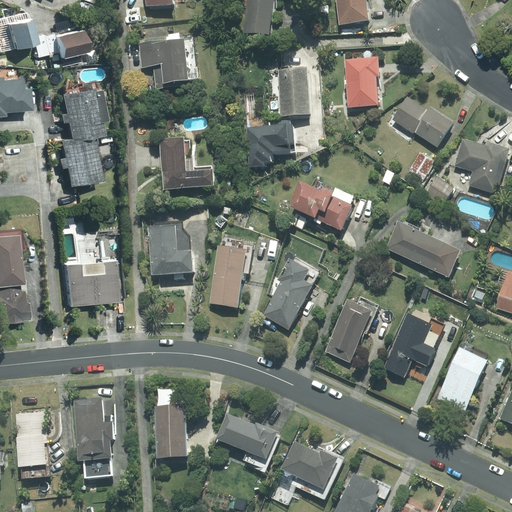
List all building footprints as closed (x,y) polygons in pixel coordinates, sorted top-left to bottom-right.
[(152,0),(153,9),(181,7),(180,0),(152,0)] [(280,37),(282,0),(252,0),(250,35),(280,37)] [(341,0),(346,28),(379,23),(374,0),(341,0)] [(31,37),(27,19),(6,24),(11,48),(33,43),(36,57),(46,55),(41,35),(31,37)] [(85,51),(80,30),(52,36),(51,32),(41,35),(46,55),(56,52),(57,58),(85,51)] [(159,91),(187,89),(187,85),(201,84),(197,43),(171,45),(171,42),(142,44),(144,69),(157,68),(159,91)] [(381,76),(379,57),(345,59),(349,108),(379,106),(376,77),(381,76)] [(280,70),(283,118),(312,116),(309,68),(280,70)] [(0,115),(1,116),(1,111),(26,110),(25,87),(18,87),(18,78),(0,78),(0,115)] [(95,90),(94,87),(61,94),(70,138),(82,136),(83,139),(93,137),(103,135),(101,122),(106,121),(100,89),(95,90)] [(414,133),(438,148),(454,123),(430,108),(428,111),(408,98),(393,121),(414,134),(414,133)] [(269,128),(250,130),(253,171),(268,170),(267,163),(274,163),(274,156),(298,154),(296,128),(290,128),(289,122),(269,123),(269,128)] [(110,135),(100,137),(101,143),(112,141),(110,135)] [(93,137),(83,139),(82,136),(70,138),(59,140),(68,186),(101,180),(93,137)] [(497,194),(510,149),(487,142),(486,146),(462,139),(455,167),(472,172),(468,186),(497,194)] [(168,192),(223,189),(222,172),(196,173),(194,142),(191,142),(191,140),(166,141),(168,192)] [(424,181),(436,164),(421,154),(410,171),(424,181)] [(455,187),(438,177),(427,196),(444,206),(455,187)] [(290,207),(343,231),(355,206),(333,196),(335,192),(325,187),(323,190),(302,181),(290,207)] [(292,222),(300,226),(303,220),(295,216),(292,222)] [(386,249),(448,277),(461,249),(398,221),(386,249)] [(159,278),(202,276),(200,254),(185,255),(184,230),(156,231),(159,278)] [(0,283),(19,281),(23,281),(18,234),(0,235),(0,283)] [(243,310),(254,252),(225,247),(213,305),(243,310)] [(263,317),(289,330),(313,284),(304,279),(309,269),(289,259),(278,281),(281,283),(263,317)] [(77,264),(63,265),(67,307),(116,302),(112,260),(99,261),(100,274),(78,275),(77,264)] [(499,311),(511,314),(511,274),(499,311)] [(20,290),(19,281),(0,283),(0,322),(28,319),(26,301),(25,301),(24,290),(20,290)] [(481,303),(485,294),(477,291),(474,300),(481,303)] [(349,363),(373,311),(349,300),(325,351),(349,363)] [(413,361),(427,367),(435,349),(425,344),(433,326),(410,315),(384,370),(405,379),(413,361)] [(465,413),(489,361),(463,348),(438,400),(465,413)] [(511,392),(500,419),(511,424),(511,392)] [(109,423),(107,399),(79,401),(83,462),(86,461),(88,479),(117,477),(115,459),(119,459),(117,442),(120,441),(119,423),(109,423)] [(163,458),(196,454),(191,402),(159,405),(163,458)] [(20,416),(26,478),(50,476),(49,463),(55,462),(50,413),(20,416)] [(222,439),(276,459),(286,431),(263,422),(262,425),(231,413),(222,439)] [(286,469),(333,489),(346,458),(327,450),(326,453),(298,441),(286,469)] [(338,511),(376,511),(383,497),(379,495),(384,486),(356,474),(338,511)] [(166,506),(172,508),(174,501),(169,499),(166,506)] [(420,511),(414,509),(415,507),(406,503),(401,511),(420,511)]
